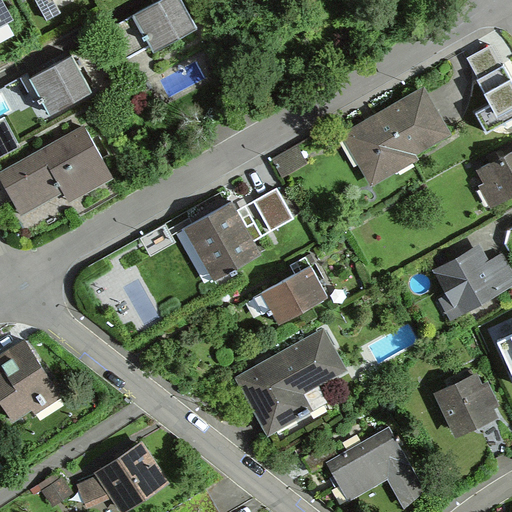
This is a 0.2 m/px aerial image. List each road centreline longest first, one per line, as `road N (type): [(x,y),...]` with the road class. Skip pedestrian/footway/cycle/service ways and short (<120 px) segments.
road 1 (residential): [(19,291),(508,9)]
road 2 (residential): [(299,511),(19,291)]
